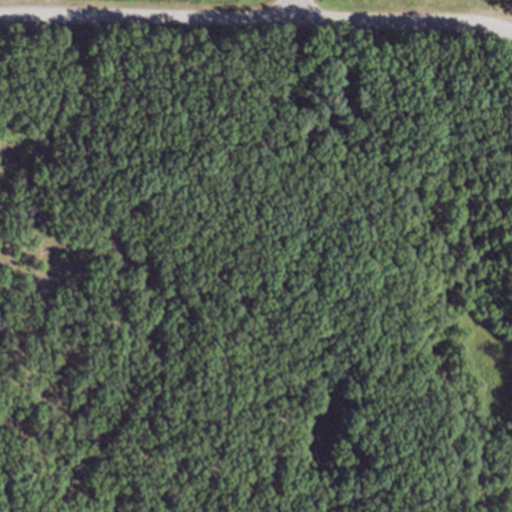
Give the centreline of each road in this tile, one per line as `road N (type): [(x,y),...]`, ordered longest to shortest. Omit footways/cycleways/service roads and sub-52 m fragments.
road 1 (residential): [(298,27),(0,21)]
road 2 (residential): [(511,37),(298,27)]
